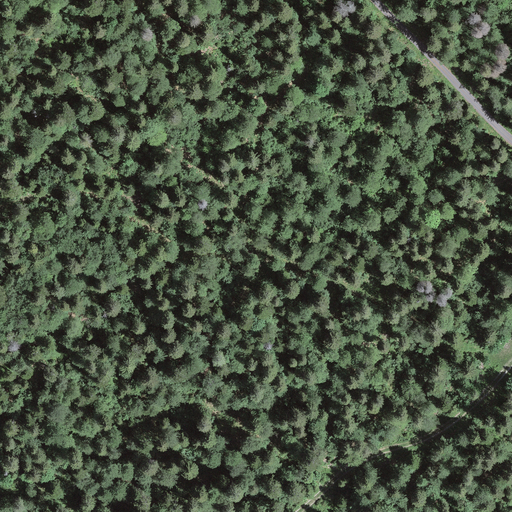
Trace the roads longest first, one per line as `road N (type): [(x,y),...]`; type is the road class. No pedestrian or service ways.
road 1 (track): [(511,360),(457,418),(363,459),(287,511)]
road 2 (track): [(511,139),(376,0)]
